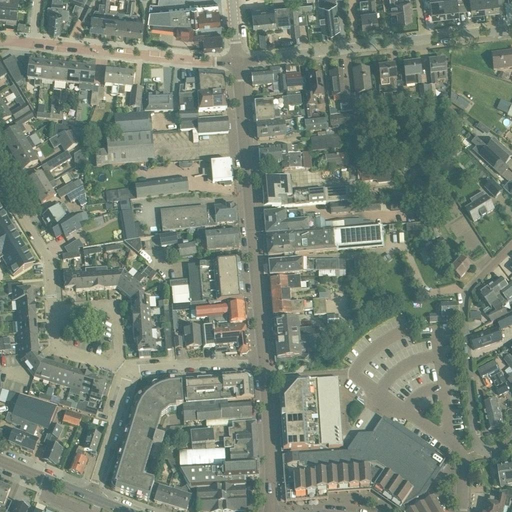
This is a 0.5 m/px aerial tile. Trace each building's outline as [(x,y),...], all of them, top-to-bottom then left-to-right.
[(0,0),(0,8),(16,10),(17,0),(0,0)] [(48,14),(47,30),(59,31),(61,15),(64,16),(67,14),(68,11),(65,9),(61,8),(62,2),(61,0),(52,0),(52,1),(51,7),(48,7),(47,14),(48,14)] [(361,19),(358,19),(358,25),(361,25),(362,26),(377,24),(373,0),(366,0),(359,1),(361,19)] [(409,1),(408,0),(388,0),(389,4),(390,13),(397,13),(398,22),(410,20),(409,13),(411,13),(409,1)] [(422,0),(423,11),(430,10),(430,18),(444,16),(442,0),(422,0)] [(442,0),(444,16),(458,15),(457,7),(463,6),(462,0),(442,0)] [(462,0),(463,6),(469,5),(470,13),(484,12),(482,0),(462,0)] [(496,0),(482,0),(484,12),(498,10),(496,0)] [(85,4),(78,17),(84,21),(91,8),(85,4)] [(305,14),(312,13),(311,4),(287,7),(280,7),(252,10),(253,19),(288,15),(305,14)] [(168,10),(168,11),(169,25),(173,25),(186,25),(191,25),(191,27),(219,24),(218,10),(217,10),(217,5),(197,7),(197,6),(188,7),(189,9),(169,10),(168,10)] [(336,5),(318,7),(321,31),(337,29),(336,14),(337,14),(336,5)] [(116,18),(115,32),(127,33),(130,7),(127,7),(126,14),(123,14),(123,18),(117,18),(116,18)] [(130,7),(127,33),(140,35),(142,21),(136,20),(136,15),(132,15),(133,8),(130,7)] [(0,20),(15,22),(16,10),(0,8),(0,20)] [(104,12),(102,31),(115,32),(116,18),(117,18),(117,10),(110,10),(109,12),(107,11),(107,12),(104,12)] [(87,22),(86,28),(89,28),(89,29),(102,31),(104,12),(101,11),(99,11),(98,16),(91,15),(90,22),(87,22)] [(306,24),(305,14),(288,15),(253,19),(253,28),(289,24),(290,37),(300,36),(299,25),(306,24)] [(161,25),(160,33),(173,35),(174,27),(161,25)] [(176,27),(175,39),(191,40),(192,29),(176,27)] [(203,35),(193,36),(194,43),(203,42),(203,51),(221,49),(220,36),(203,37),(203,35)] [(511,51),(492,54),(494,70),(511,67),(511,51)] [(6,68),(16,62),(13,56),(3,63),(6,68)] [(438,85),(437,81),(446,80),(444,60),(429,62),(430,76),(430,75),(432,86),(427,87),(428,96),(429,101),(436,100),(434,86),(438,85)] [(9,73),(20,67),(16,62),(6,68),(9,73)] [(29,62),(27,80),(34,81),(34,87),(40,88),(40,86),(42,64),(29,62)] [(404,65),(403,65),(405,78),(406,85),(414,84),(414,85),(421,84),(420,76),(419,63),(411,64),(410,62),(404,63),(404,65)] [(42,64),(40,86),(53,87),(54,83),(53,83),(55,65),(42,64)] [(53,83),(54,83),(66,85),(68,67),(55,65),(53,83)] [(371,92),(368,69),(364,69),(364,66),(355,67),(356,71),(354,71),(356,94),(371,92)] [(394,66),(378,68),(380,81),(381,86),(379,87),(379,92),(382,92),(382,95),(394,93),(396,93),(398,106),(404,105),(402,94),(401,82),(396,83),(395,80),(395,79),(394,66)] [(66,85),(66,90),(78,92),(79,86),(81,68),(68,67),(66,85)] [(81,68),(79,86),(92,88),(94,70),(81,68)] [(106,71),(105,86),(112,87),(111,97),(117,97),(117,95),(120,73),(106,71)] [(179,87),(178,96),(200,95),(225,93),(224,79),(222,79),(221,73),(198,72),(199,86),(186,87),(186,86),(185,86),(185,87),(179,87)] [(280,72),(251,75),(252,87),(278,85),(277,79),(280,78),(280,72)] [(342,72),(330,73),(332,97),(340,96),(341,106),(347,105),(348,112),(351,112),(348,81),(343,82),(342,72)] [(120,73),(117,95),(123,96),(124,88),(132,89),(133,74),(120,73)] [(285,77),(286,84),(287,92),(301,91),(301,87),(300,74),(285,75),(285,77)] [(310,95),(303,95),(306,121),(312,120),(310,107),(316,106),(315,98),(323,97),(320,75),(308,76),(310,95)] [(451,76),(448,82),(461,87),(463,80),(451,76)] [(0,101),(0,109),(4,107),(16,100),(20,98),(14,86),(9,89),(13,95),(1,102),(0,101)] [(428,96),(427,87),(426,87),(426,86),(419,87),(421,97),(427,96),(428,96)] [(134,89),(132,109),(140,109),(142,90),(134,89)] [(200,95),(178,96),(179,114),(197,112),(197,113),(226,111),(225,93),(200,95)] [(172,95),(144,96),(144,113),(173,112),(172,95)] [(300,96),(282,98),(283,111),(288,110),(288,107),(301,106),(300,96)] [(466,109),(470,104),(460,97),(459,98),(456,102),(466,109)] [(255,104),(254,104),(255,114),(266,113),(266,114),(273,113),(272,102),(255,104)] [(20,120),(30,114),(27,109),(25,106),(10,114),(16,123),(20,120)] [(4,107),(0,109),(0,125),(11,119),(4,107)] [(197,112),(179,114),(180,132),(197,131),(198,136),(228,134),(227,118),(197,120),(197,113),(197,112)] [(266,113),(255,114),(256,124),(273,123),(273,122),(279,121),(279,114),(279,113),(273,113),(266,114),(266,113)] [(30,114),(20,120),(23,125),(33,119),(30,114)] [(150,114),(114,117),(115,137),(151,134),(150,114)] [(344,117),(330,118),(331,127),(345,125),(344,117)] [(306,121),(303,121),(304,132),(325,129),(324,118),(312,120),(306,121)] [(256,127),(254,129),(255,139),(257,140),(257,141),(285,138),(285,132),(284,132),(283,124),(256,127)] [(56,126),(54,138),(65,132),(68,132),(68,127),(62,126),(56,126)] [(24,140),(17,129),(1,138),(3,141),(0,143),(5,150),(7,149),(8,150),(24,140)] [(73,131),(57,140),(65,153),(67,152),(81,144),(86,132),(73,131)] [(107,152),(95,153),(96,168),(153,164),(151,135),(106,138),(107,152)] [(488,136),(482,143),(506,165),(511,158),(511,154),(495,139),(493,141),(488,136)] [(339,137),(311,140),(312,152),(340,150),(339,137)] [(24,140),(8,150),(15,161),(30,152),(24,140)] [(455,142),(449,147),(457,154),(462,149),(455,142)] [(280,148),(258,150),(259,167),(281,165),(282,171),(281,172),(282,172),(295,171),(295,170),(312,169),(311,155),(297,156),(297,147),(280,149),(280,148)] [(500,161),(486,149),(479,157),(492,169),(500,161)] [(30,152),(15,161),(22,172),(37,163),(30,152)] [(44,172),(28,182),(34,193),(53,182),(54,182),(49,173),(71,159),(67,152),(65,153),(41,168),(44,172)] [(362,154),(358,154),(359,165),(367,164),(366,159),(366,153),(362,154)] [(340,156),(325,157),(326,168),(341,166),(347,165),(346,156),(340,157),(340,156)] [(211,170),(202,171),(203,176),(207,176),(207,181),(212,181),(212,184),(224,183),(224,187),(231,186),(231,182),(232,182),(230,163),(210,165),(211,170)] [(505,177),(509,173),(501,163),(497,166),(505,177)] [(342,182),(356,181),(354,167),(348,167),(348,174),(342,175),(342,182)] [(488,174),(496,183),(504,176),(495,167),(488,174)] [(67,176),(75,175),(74,168),(66,169),(67,176)] [(388,169),(358,173),(359,179),(362,179),(362,182),(389,179),(388,169)] [(58,175),(61,181),(67,179),(63,172),(58,175)] [(278,179),(261,181),(263,209),(341,202),(355,201),(355,199),(365,198),(364,187),(354,188),(354,187),(293,193),(293,197),(291,197),(290,178),(278,179)] [(186,180),(135,185),(136,199),(187,194),(186,180)] [(78,181),(73,184),(76,190),(82,187),(78,181)] [(491,181),(484,189),(494,198),(501,191),(491,181)] [(53,182),(34,193),(41,205),(54,197),(50,191),(57,187),(53,182)] [(72,183),(56,193),(60,200),(76,190),(73,184),(72,183)] [(417,190),(422,195),(427,190),(422,185),(417,190)] [(82,187),(66,196),(70,203),(85,195),(82,187)] [(123,191),(105,193),(106,204),(133,200),(132,192),(123,193),(123,191)] [(469,201),(472,205),(465,209),(474,223),(480,218),(481,219),(482,219),(481,219),(486,216),(487,216),(486,215),(493,211),(485,197),(482,193),(469,201)] [(407,202),(390,203),(391,212),(423,209),(422,201),(407,202)] [(380,202),(330,206),(331,215),(381,211),(380,202)] [(120,206),(121,213),(122,213),(131,211),(130,204),(120,206)] [(44,219),(42,220),(46,227),(48,226),(49,228),(62,220),(65,218),(70,215),(63,205),(43,217),(44,219)] [(206,208),(161,212),(163,233),(186,231),(195,230),(217,228),(216,225),(236,223),(234,206),(214,208),(215,215),(213,215),(212,213),(208,213),(208,215),(206,216),(206,208)] [(17,235),(9,220),(6,222),(0,211),(0,264),(4,262),(13,277),(33,265),(15,236),(17,235)] [(131,211),(122,213),(123,221),(125,231),(135,230),(132,211),(131,211)] [(302,212),(264,214),(265,225),(290,222),(303,220),(302,217),(302,212)] [(265,225),(262,227),(263,233),(266,234),(266,235),(325,231),(342,230),(366,228),(373,227),(373,222),(362,223),(362,220),(341,221),(332,223),(324,223),(324,221),(320,221),(320,216),(302,217),(303,220),(290,222),(265,225)] [(49,228),(56,239),(63,235),(65,239),(80,230),(71,217),(64,222),(62,220),(49,228)] [(434,226),(427,230),(432,240),(439,237),(434,226)] [(266,237),(264,237),(265,246),(267,246),(267,252),(265,252),(266,256),(268,256),(268,257),(384,248),(382,227),(333,231),(266,236),(266,237)] [(205,233),(206,243),(237,240),(236,230),(205,233)] [(175,234),(160,237),(162,248),(176,245),(175,234)] [(123,242),(138,255),(141,250),(140,239),(123,242)] [(442,239),(434,243),(437,249),(444,245),(442,239)] [(237,240),(206,243),(207,253),(238,250),(237,240)] [(194,245),(178,248),(179,259),(196,256),(194,245)] [(74,253),(62,255),(63,262),(75,260),(74,253)] [(379,257),(369,261),(375,271),(393,261),(389,254),(381,259),(379,257)] [(457,263),(450,271),(460,279),(470,268),(461,259),(460,260),(456,256),(453,260),(457,263)] [(304,260),(268,263),(269,277),(295,275),(293,264),(302,264),(302,272),(303,272),(318,272),(318,278),(335,278),(335,272),(338,272),(338,271),(338,261),(304,262),(304,260)] [(354,261),(354,269),(367,269),(367,261),(354,261)] [(239,262),(187,266),(188,277),(240,272),(239,262)] [(302,264),(293,264),(295,275),(303,275),(303,272),(302,272),(302,264)] [(106,268),(95,269),(97,291),(104,290),(104,291),(108,290),(107,272),(106,268)] [(148,268),(141,276),(146,280),(148,278),(151,281),(156,275),(148,268)] [(95,269),(85,270),(85,274),(86,292),(90,292),(90,291),(97,291),(95,269)] [(118,271),(107,272),(108,290),(112,290),(117,289),(123,271),(122,271),(120,271),(119,271),(118,271)] [(123,271),(117,289),(121,293),(124,296),(140,276),(137,273),(133,278),(128,274),(127,273),(126,272),(125,271),(123,271)] [(74,272),(63,273),(64,290),(75,290),(74,275),(75,275),(74,272)] [(189,280),(169,282),(170,288),(189,286),(189,287),(241,282),(240,272),(188,277),(189,280)] [(85,274),(75,275),(74,275),(75,290),(75,293),(83,292),(86,292),(85,274)] [(140,276),(124,296),(127,298),(131,301),(142,295),(141,293),(144,289),(139,285),(144,279),(140,276)] [(300,278),(270,281),(271,294),(288,293),(309,291),(308,284),(300,284),(300,278)] [(501,278),(487,288),(496,300),(502,295),(508,303),(511,299),(511,287),(509,289),(501,278)] [(241,282),(189,287),(190,296),(242,291),(241,282)] [(22,284),(7,285),(8,295),(12,295),(13,302),(16,302),(31,300),(30,289),(22,290),(22,284)] [(487,288),(480,294),(490,308),(484,312),(492,324),(497,322),(497,321),(507,316),(506,313),(496,300),(487,288)] [(242,291),(190,296),(191,304),(200,304),(208,303),(209,305),(243,301),(242,291)] [(288,293),(271,294),(273,317),(290,315),(302,314),(302,311),(314,311),(314,316),(326,315),(325,300),(319,300),(313,301),(313,304),(303,304),(289,305),(288,293)] [(142,295),(131,301),(131,306),(131,310),(149,309),(148,298),(143,298),(142,295)] [(16,302),(17,312),(35,311),(34,304),(34,300),(31,300),(16,302)] [(208,303),(200,304),(191,304),(172,306),(172,312),(191,310),(195,310),(208,309),(208,303)] [(457,304),(441,305),(442,318),(457,317),(457,304)] [(243,306),(208,309),(195,310),(191,310),(191,318),(196,318),(196,319),(208,318),(208,319),(213,318),(214,327),(215,327),(230,325),(230,326),(238,325),(238,324),(245,324),(243,306)] [(149,309),(131,310),(131,314),(132,314),(132,321),(150,320),(149,309)] [(35,311),(17,312),(18,323),(36,322),(35,318),(35,311)] [(497,321),(497,322),(501,331),(511,325),(511,313),(507,316),(497,321)] [(338,315),(327,316),(327,326),(338,325),(338,315)] [(439,315),(429,316),(430,324),(439,323),(439,315)] [(150,320),(132,321),(133,328),(132,328),(133,332),(151,330),(150,320)] [(274,322),(272,325),(273,340),(318,336),(318,328),(298,330),(297,321),(274,322)] [(36,322),(18,323),(18,334),(36,332),(36,326),(36,322)] [(248,353),(245,326),(230,328),(215,329),(215,327),(214,327),(201,328),(202,342),(201,342),(202,349),(228,347),(229,354),(236,354),(239,356),(245,355),(248,353)] [(201,328),(182,330),(183,344),(185,344),(185,349),(192,348),(193,349),(197,349),(198,348),(200,347),(200,342),(201,342),(202,342),(201,328)] [(106,339),(105,329),(96,330),(96,339),(106,339)] [(151,330),(133,332),(133,336),(134,343),(137,343),(137,342),(152,341),(151,330)] [(498,330),(472,339),(475,350),(502,341),(498,330)] [(36,332),(18,334),(19,345),(37,343),(37,339),(36,332)] [(318,336),(273,340),(275,359),(277,361),(285,360),(285,363),(294,362),(294,358),(300,357),(300,353),(313,351),(319,345),(318,336)] [(84,341),(81,349),(92,353),(95,345),(84,341)] [(137,342),(137,343),(138,353),(139,359),(150,359),(150,352),(155,352),(155,341),(152,341),(137,342)] [(37,343),(19,345),(20,362),(26,369),(33,378),(36,369),(44,362),(40,357),(38,355),(37,347),(38,347),(37,343)] [(36,369),(33,378),(49,383),(55,366),(51,364),(51,365),(44,362),(36,369)] [(495,362),(477,371),(481,378),(498,369),(495,362)] [(55,366),(49,383),(60,386),(65,369),(58,367),(59,367),(55,366)] [(65,369),(60,386),(70,389),(75,372),(72,371),(65,369)] [(499,370),(489,375),(499,396),(509,392),(505,384),(506,384),(499,370)] [(75,372),(70,389),(80,393),(86,375),(79,373),(75,372)] [(86,375),(80,393),(90,396),(91,396),(95,382),(96,379),(92,377),(92,378),(86,375)] [(238,376),(185,380),(187,405),(251,400),(250,384),(249,382),(245,379),(243,378),(238,379),(238,376)] [(295,382),(279,399),(282,451),(319,449),(319,447),(328,446),(328,448),(342,447),(338,379),(295,382)] [(131,418),(128,429),(130,431),(148,437),(152,435),(156,422),(154,421),(155,418),(157,416),(169,407),(168,407),(171,405),(175,404),(175,407),(183,406),(180,381),(176,382),(175,381),(174,381),(173,380),(172,380),(171,380),(170,380),(169,381),(168,381),(168,382),(167,383),(158,385),(157,384),(156,384),(155,384),(154,384),(153,384),(153,385),(152,386),(151,387),(151,388),(151,389),(143,395),(142,395),(141,395),(140,395),(139,396),(138,397),(137,398),(137,399),(137,400),(138,401),(138,402),(134,410),(133,410),(132,411),(131,412),(131,413),(130,414),(130,415),(130,416),(131,417),(131,418)] [(90,396),(89,399),(100,402),(102,397),(107,398),(110,387),(106,385),(95,382),(91,396),(90,396)] [(8,393),(5,402),(16,405),(20,397),(20,396),(13,394),(8,393)] [(45,396),(44,401),(50,403),(52,396),(46,394),(45,396)] [(12,416),(31,424),(36,426),(47,430),(56,408),(20,397),(16,405),(12,416)] [(227,402),(183,406),(184,423),(251,418),(252,418),(251,404),(250,404),(227,405),(227,402)] [(498,402),(483,405),(489,431),(504,427),(498,402)] [(86,407),(84,413),(96,417),(98,411),(86,407)] [(65,413),(62,423),(78,427),(81,418),(65,413)] [(8,415),(5,422),(18,427),(18,426),(22,427),(20,432),(19,432),(19,434),(13,432),(9,444),(20,449),(31,424),(12,416),(8,415)] [(286,466),(282,467),(284,486),(290,485),(291,496),(316,494),(324,490),(370,487),(373,489),(401,507),(421,496),(439,470),(445,461),(383,419),(360,452),(285,457),(286,466)] [(31,424),(20,449),(33,454),(38,441),(32,439),(35,431),(34,431),(36,426),(31,424)] [(48,445),(42,460),(55,465),(58,458),(59,458),(62,452),(61,451),(61,450),(55,447),(58,440),(57,439),(61,429),(51,425),(43,443),(48,445)] [(170,428),(164,447),(172,449),(173,445),(191,444),(192,452),(179,452),(180,469),(179,469),(179,470),(257,465),(255,425),(211,428),(212,432),(172,435),(174,429),(170,428)] [(157,428),(149,456),(158,459),(166,431),(157,428)] [(90,431),(83,450),(95,454),(101,434),(90,431)] [(117,464),(111,484),(111,485),(111,486),(111,487),(111,488),(112,489),(112,490),(113,490),(114,490),(115,491),(135,497),(135,498),(136,498),(136,499),(137,500),(138,500),(139,501),(140,500),(141,500),(142,500),(142,499),(148,501),(150,496),(153,487),(154,482),(144,478),(143,482),(137,480),(137,477),(139,478),(142,468),(141,467),(142,463),(144,463),(148,448),(146,443),(128,438),(125,439),(121,453),(120,453),(119,454),(118,455),(118,456),(117,457),(117,458),(117,459),(117,460),(117,461),(117,462),(117,463),(117,464)] [(75,457),(69,471),(81,476),(87,461),(85,460),(85,459),(83,458),(84,454),(77,451),(75,457)] [(169,451),(165,461),(168,462),(174,471),(179,469),(176,464),(176,463),(169,451)] [(511,462),(511,464),(498,467),(499,477),(511,475),(511,460),(511,461),(511,462)] [(257,465),(179,470),(186,483),(243,479),(258,479),(257,465)] [(511,475),(499,477),(501,488),(511,486),(511,475)] [(243,479),(186,483),(191,490),(196,490),(244,487),(243,479)] [(153,487),(150,496),(156,498),(160,483),(159,483),(157,488),(153,487)] [(156,498),(154,503),(168,507),(174,489),(169,487),(169,486),(160,483),(156,498)] [(0,503),(4,505),(10,490),(0,485),(0,503)] [(174,489),(168,507),(183,511),(186,511),(190,498),(193,495),(187,487),(183,491),(174,488),(174,489)] [(245,511),(245,487),(244,487),(196,490),(197,511),(245,511)] [(503,511),(505,507),(509,508),(510,502),(511,501),(511,491),(501,493),(502,498),(499,497),(498,500),(490,498),(489,504),(487,503),(485,511),(503,511)] [(433,497),(406,511),(447,511),(447,509),(447,508),(447,507),(447,506),(447,505),(447,504),(447,503),(446,502),(446,501),(445,500),(444,499),(443,499),(443,498),(442,497),(441,497),(440,497),(438,496),(438,495),(433,497)] [(14,511),(26,511),(28,509),(26,508),(27,506),(20,503),(20,505),(17,504),(14,511)]
